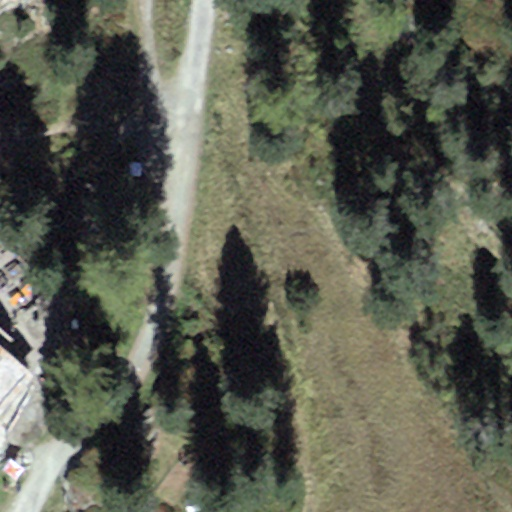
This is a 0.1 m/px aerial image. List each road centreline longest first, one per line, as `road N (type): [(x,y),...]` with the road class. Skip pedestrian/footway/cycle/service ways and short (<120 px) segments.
road 1 (track): [(26,511),(54,454),(133,377),(154,335),(185,131)]
road 2 (track): [(185,131),(202,0)]
